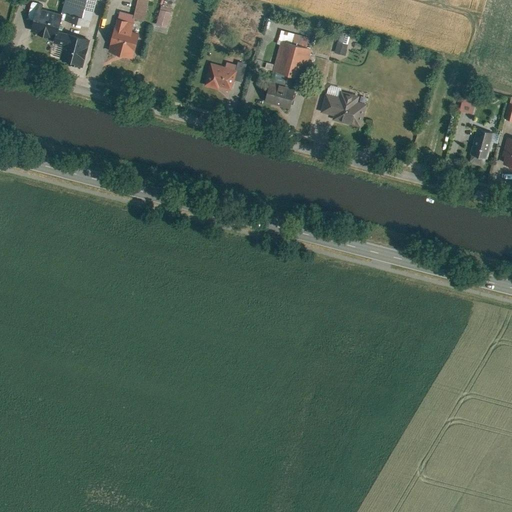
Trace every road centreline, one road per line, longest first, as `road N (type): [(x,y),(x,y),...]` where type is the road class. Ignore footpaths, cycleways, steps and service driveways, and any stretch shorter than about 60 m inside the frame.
road 1 (unclassified): [(0,68),(511,202)]
road 2 (primary): [(0,153),(511,286)]
